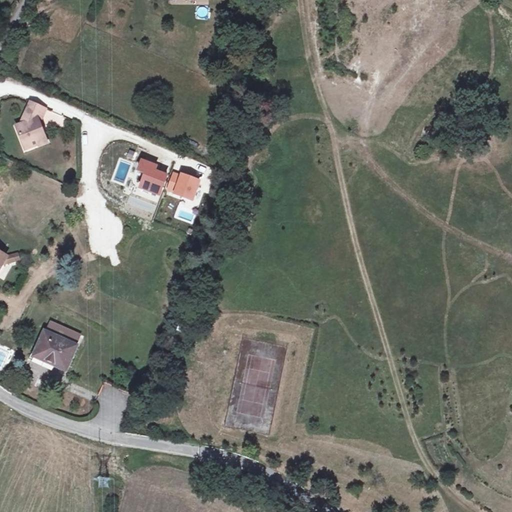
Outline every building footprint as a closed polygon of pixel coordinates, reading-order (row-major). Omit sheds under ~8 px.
[(46,138),(40,123),(46,108),(31,102),(24,119),(25,123),(17,127),(26,150),(39,144),(38,141),(46,138)] [(408,126),(410,121),(398,117),(396,122),(408,126)] [(48,143),(46,138),(38,141),(39,144),(40,147),(48,143)] [(159,197),(168,173),(155,169),(157,164),(139,158),(134,171),(141,174),(136,189),(159,197)] [(192,200),(198,179),(173,173),(167,193),(192,200)] [(20,260),(18,254),(7,257),(3,265),(20,260)] [(81,335),(51,322),(46,332),(76,346),(81,335)] [(68,372),(79,347),(76,346),(46,332),(45,332),(35,354),(58,364),(56,366),(68,372)]
